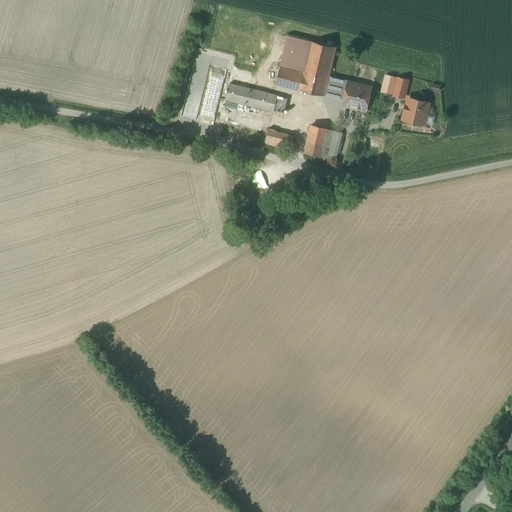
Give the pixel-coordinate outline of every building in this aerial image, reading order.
[(336,47),(311,41),(305,66),(330,72),(336,47)] [(305,66),(305,69),(301,68),(301,70),(281,65),(276,87),(291,91),(291,88),(315,94),(314,98),(323,101),(325,94),(328,82),(329,77),(330,72),(305,66)] [(372,88),(329,77),(328,82),(339,85),(337,97),(344,99),(343,104),(366,110),(372,88)] [(408,80),(399,78),(395,95),(404,98),(408,80)] [(339,85),(328,82),(325,94),(337,97),(339,85)] [(278,96),(229,84),(227,91),(225,90),(224,96),(226,96),(225,100),(248,105),(247,107),(249,108),(250,106),(270,111),(269,113),(272,114),(272,112),(274,112),(278,96)] [(429,103),(409,98),(407,106),(406,105),(404,111),(406,112),(404,119),(423,124),(429,103)] [(328,129),(312,125),(305,153),(321,157),(328,129)] [(342,132),(328,129),(321,157),(335,160),(342,132)] [(293,141),(267,134),(265,142),(291,149),(293,141)]
